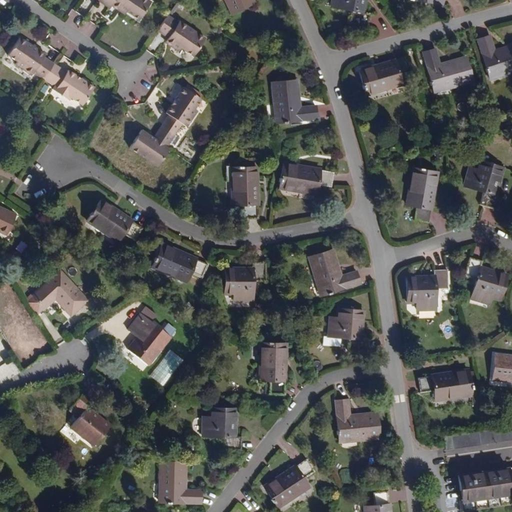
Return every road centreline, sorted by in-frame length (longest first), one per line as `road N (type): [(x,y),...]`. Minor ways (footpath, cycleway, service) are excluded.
road 1 (residential): [(75,162),(204,239),(238,243),(369,216)]
road 2 (residential): [(396,368),(309,391),(215,511)]
road 3 (residential): [(328,62),(511,12)]
road 4 (residential): [(328,62),(369,216)]
road 5 (residential): [(396,368),(418,511)]
road 6 (residential): [(379,259),(487,229),(511,248)]
road 7 (residential): [(16,0),(136,71)]
